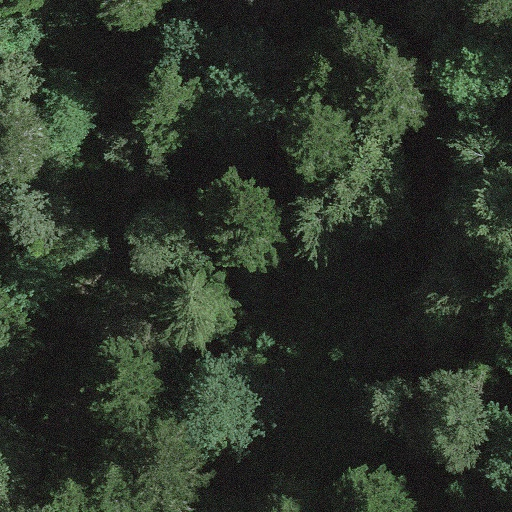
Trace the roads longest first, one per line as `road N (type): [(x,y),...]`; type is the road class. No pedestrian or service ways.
road 1 (track): [(0,480),(158,293),(336,0)]
road 2 (track): [(161,511),(242,439),(485,113),(511,89)]
